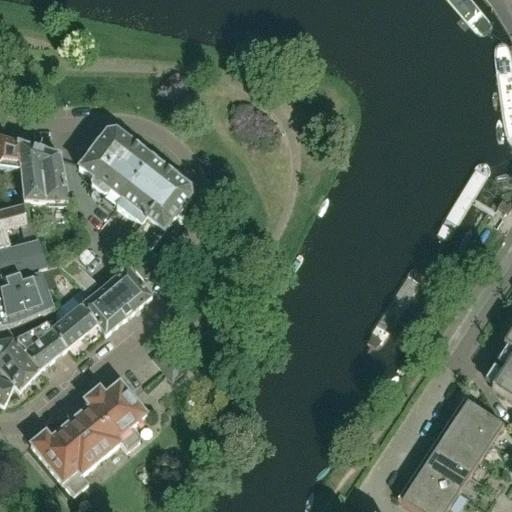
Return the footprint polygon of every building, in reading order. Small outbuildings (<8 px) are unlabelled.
[(511,57),(469,0),(444,0),(496,69),(511,57)] [(511,177),(511,77),(498,78),(499,178),(511,177)] [(122,205),(154,164),(152,163),(143,156),(132,147),(131,148),(116,136),(107,137),(99,149),(98,148),(89,160),(89,161),(82,171),(81,171),(78,174),(81,176),(82,176),(93,184),(90,187),(91,192),(104,202),(107,201),(110,197),(122,205)] [(0,173),(21,175),(18,149),(0,143),(0,173)] [(69,209),(61,163),(61,161),(57,160),(57,161),(45,157),(33,153),(32,154),(21,150),(18,149),(21,175),(24,207),(69,209)] [(183,212),(191,201),(190,193),(176,182),(176,181),(164,172),(155,165),(154,164),(122,205),(117,212),(142,231),(134,241),(151,254),(152,253),(155,248),(156,248),(157,247),(156,247),(159,244),(160,243),(160,242),(163,238),(166,236),(165,235),(173,224),(175,224),(183,213),(183,212)] [(446,274),(498,189),(481,178),(429,264),(446,274)] [(31,227),(25,229),(20,211),(0,216),(0,256),(11,253),(38,247),(31,227)] [(45,271),(38,247),(11,253),(0,256),(0,282),(13,280),(45,271)] [(94,287),(67,263),(60,272),(87,295),(94,287)] [(133,317),(152,302),(127,272),(81,309),(98,333),(105,341),(124,326),(125,326),(134,318),(133,317)] [(381,370),(438,288),(422,276),(365,359),(381,370)] [(54,314),(41,279),(15,285),(13,280),(0,282),(0,333),(11,331),(26,326),(54,314)] [(98,333),(81,309),(62,325),(59,321),(48,329),(67,354),(71,351),(84,340),(87,342),(98,333)] [(67,354),(48,329),(47,327),(17,343),(26,355),(24,357),(40,377),(67,354)] [(511,335),(490,369),(502,376),(491,393),(511,406),(511,335)] [(40,377),(24,357),(14,344),(0,346),(0,375),(18,396),(40,377)] [(172,361),(165,352),(153,362),(172,386),(197,365),(185,350),(172,361)] [(15,393),(0,386),(0,410),(6,413),(15,393)] [(133,432),(148,420),(120,387),(105,400),(99,393),(84,406),(89,412),(120,449),(127,457),(140,446),(140,441),(133,432)] [(503,431),(463,404),(452,421),(492,448),(503,431)] [(82,481),(120,449),(89,412),(51,444),(46,437),(30,450),(63,490),(64,489),(73,501),(88,489),(82,481)] [(492,448),(452,421),(441,438),(481,464),(492,448)] [(481,464),(441,438),(430,454),(470,481),(481,464)] [(470,481),(430,454),(419,471),(459,497),(470,481)] [(449,511),(459,497),(419,471),(408,487),(445,511),(449,511)] [(445,511),(408,487),(397,504),(408,511),(445,511)]
